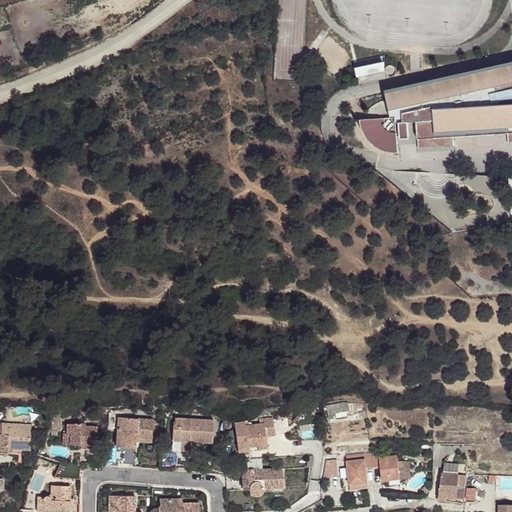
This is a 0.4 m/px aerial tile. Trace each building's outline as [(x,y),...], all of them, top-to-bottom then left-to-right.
[(511,63),(385,92),(391,118),(360,120),(362,128),(363,132),(368,140),(370,143),(374,146),(377,148),(384,151),(389,153),(396,153),(398,153),(396,123),(399,123),(408,122),(417,122),(418,149),(454,147),(453,137),(507,133),(508,143),(511,142),(511,63)] [(356,81),(385,78),(384,66),(355,69),(356,81)] [(409,139),(408,122),(399,123),(400,140),(409,139)] [(344,402),(326,406),(328,415),(346,411),(344,402)] [(153,420),(119,417),(118,429),(122,429),(121,447),(119,447),(118,463),(134,464),(136,438),(152,439),(153,420)] [(212,443),(213,420),(175,418),(175,425),(173,425),(172,450),(177,451),(176,467),(189,468),(190,441),(212,443)] [(245,421),(235,423),(239,452),(249,451),(248,447),(258,446),(257,443),(267,441),(266,436),(275,435),(273,418),(263,419),(264,424),(260,424),(245,426),(245,421)] [(8,449),(30,450),(31,425),(1,423),(1,434),(0,434),(0,454),(7,455),(8,449)] [(96,446),(97,427),(85,426),(81,426),(81,424),(73,423),(73,424),(67,424),(67,431),(63,430),(62,444),(96,446)] [(267,441),(257,443),(258,446),(258,450),(268,448),(267,441)] [(396,450),(371,453),(373,468),(380,467),(382,482),(400,480),(398,463),(396,450)] [(366,469),(373,468),(371,453),(346,456),(350,490),(368,488),(366,469)] [(336,460),(326,461),(327,475),(337,474),(336,460)] [(398,463),(400,480),(410,479),(409,462),(398,463)] [(80,479),(80,463),(62,463),(54,477),(80,479)] [(263,489),(283,488),(282,469),(254,470),(254,468),(242,470),(243,490),(250,489),(251,493),(252,494),(254,496),(256,496),(259,496),(260,495),(262,493),(263,492),(263,489)] [(467,475),(441,474),(440,488),(439,488),(438,500),(446,500),(446,498),(465,500),(467,475)] [(37,497),(37,510),(69,511),(70,505),(70,499),(70,486),(51,486),(51,496),(46,496),(44,497),(37,497)] [(422,489),(427,494),(430,491),(426,486),(422,489)] [(476,489),(467,488),(466,500),(475,500),(476,489)] [(112,511),(134,511),(135,496),(110,496),(109,511),(113,511),(112,511)] [(177,499),(160,499),(160,507),(158,507),(158,511),(199,511),(199,503),(182,503),(177,503),(177,499)]
